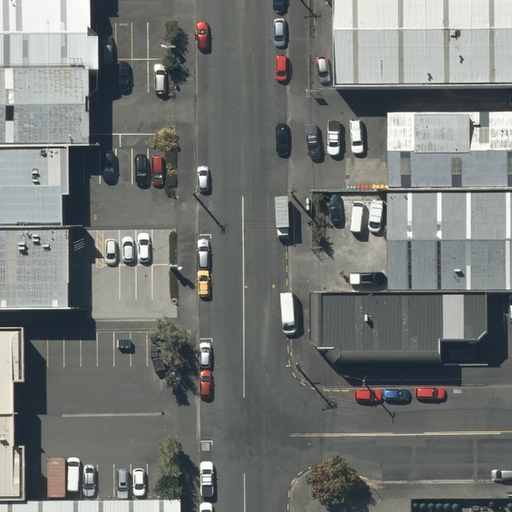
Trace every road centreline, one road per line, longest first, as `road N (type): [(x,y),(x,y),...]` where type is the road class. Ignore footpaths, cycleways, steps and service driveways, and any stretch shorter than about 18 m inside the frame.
road 1 (residential): [(242,0),(246,436)]
road 2 (residential): [(246,436),(511,428)]
